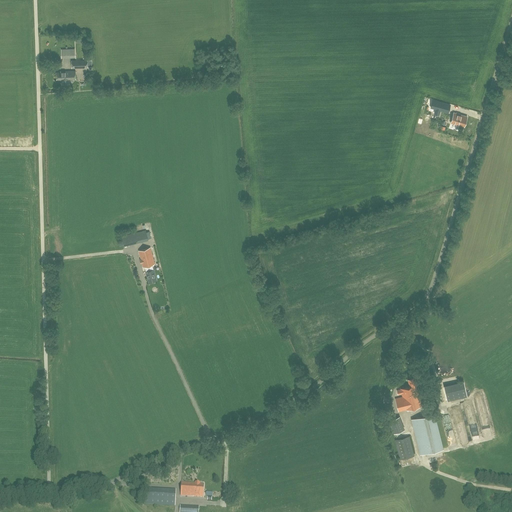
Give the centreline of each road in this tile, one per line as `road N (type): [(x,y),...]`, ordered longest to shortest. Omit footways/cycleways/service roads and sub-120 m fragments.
road 1 (unclassified): [(214,441),(314,386),(421,301),(511,19)]
road 2 (unclassified): [(49,494),(36,0)]
road 3 (unclassified): [(49,494),(93,487),(214,441)]
road 4 (unknown): [(43,260),(131,252),(154,316)]
